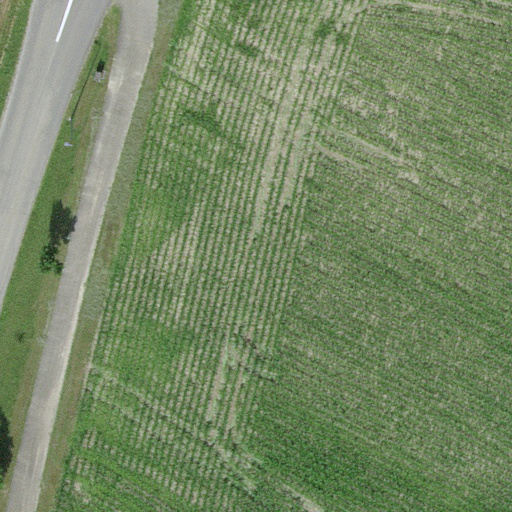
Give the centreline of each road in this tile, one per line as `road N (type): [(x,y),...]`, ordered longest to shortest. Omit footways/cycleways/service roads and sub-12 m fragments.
road 1 (residential): [(151,0),(23,511)]
road 2 (tertiary): [(70,0),(0,220)]
